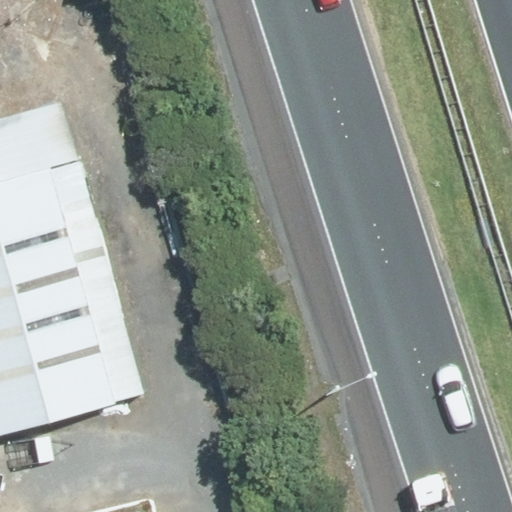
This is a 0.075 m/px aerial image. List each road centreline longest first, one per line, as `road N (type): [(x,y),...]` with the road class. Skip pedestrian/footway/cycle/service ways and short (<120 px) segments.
road 1 (motorway): [(468,511),(309,0)]
road 2 (motorway): [(290,511),(164,0)]
road 3 (motorway): [(415,0),(511,392)]
